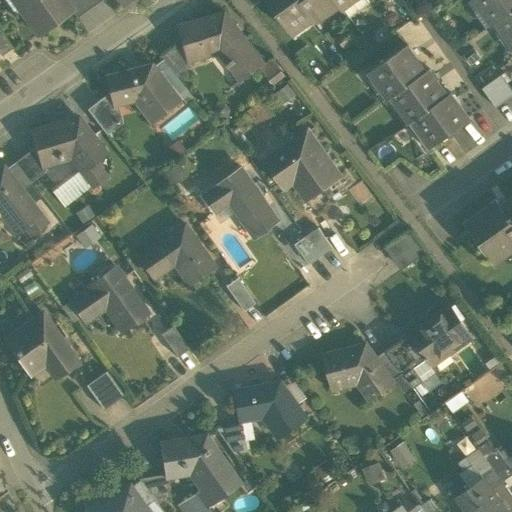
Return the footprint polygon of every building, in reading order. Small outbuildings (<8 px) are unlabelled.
[(21,12),(38,35),(71,11),(73,10),(71,8),(65,0),(17,0),(24,9),(21,12)] [(76,18),(87,10),(80,0),(65,0),(71,8),(73,10),(71,11),(76,18)] [(80,0),(87,10),(100,0),(80,0)] [(266,0),(288,30),(311,14),(301,0),(266,0)] [(301,0),(311,14),(313,17),(336,1),(335,0),(301,0)] [(493,24),(475,0),(470,0),(467,2),(486,29),(490,26),(493,24)] [(475,0),(493,24),(497,21),(482,0),(475,0)] [(511,0),(482,0),(497,21),(501,19),(511,10),(511,0)] [(511,10),(501,19),(511,34),(511,10)] [(231,68),(242,82),(264,65),(224,15),(180,27),(184,40),(180,41),(181,42),(186,62),(188,62),(224,52),(232,62),(227,66),(230,69),(231,68)] [(511,34),(501,19),(497,21),(493,24),(490,26),(509,52),(511,49),(511,34)] [(0,56),(1,58),(13,50),(0,31),(0,56)] [(160,58),(177,78),(190,68),(188,62),(186,62),(181,42),(160,58)] [(393,95),(396,93),(425,72),(407,45),(375,68),(393,95)] [(134,102),(151,124),(180,102),(152,66),(106,79),(109,93),(112,106),(134,102)] [(415,119),(419,116),(447,96),(429,69),(425,72),(396,93),(415,119)] [(511,89),(501,75),(491,82),(505,101),(511,96),(511,89)] [(495,108),(505,101),(491,82),(482,89),(495,108)] [(87,110),(104,131),(114,123),(103,109),(112,106),(109,93),(87,110)] [(451,93),(447,96),(419,116),(438,143),(471,120),(451,93)] [(177,130),(196,120),(190,108),(170,118),(177,130)] [(80,169),(83,173),(96,164),(107,155),(81,121),(73,124),(72,119),(50,126),(52,130),(32,136),(35,148),(41,166),(42,166),(72,156),(74,160),(80,169)] [(290,177),(306,200),(339,175),(307,131),(265,161),(281,184),(290,177)] [(15,164),(31,184),(44,173),(42,166),(41,166),(35,148),(15,164)] [(107,177),(96,164),(83,173),(94,187),(107,177)] [(15,234),(25,226),(38,215),(37,214),(22,194),(23,193),(2,166),(0,166),(0,206),(6,215),(7,216),(4,219),(15,234)] [(52,191),(65,208),(94,187),(83,173),(80,169),(52,191)] [(227,204),(252,239),(277,220),(241,170),(202,198),(214,214),(227,204)] [(511,199),(501,208),(496,202),(465,224),(494,264),(511,251),(511,199)] [(78,214),(83,222),(93,216),(88,208),(78,214)] [(38,213),(37,214),(38,215),(25,226),(32,234),(46,223),(38,213)] [(170,260),(188,286),(214,267),(184,225),(138,258),(150,275),(170,260)] [(318,228),(305,237),(319,257),(332,248),(318,228)] [(386,246),(403,270),(427,253),(416,239),(411,234),(405,233),(399,237),(386,246)] [(308,265),(319,257),(305,237),(294,245),(308,265)] [(103,306),(121,332),(146,315),(122,282),(123,281),(114,269),(88,287),(90,289),(70,303),(83,320),(103,306)] [(226,288),(244,313),(255,305),(237,280),(226,288)] [(427,358),(432,366),(472,337),(450,307),(410,335),(427,358)] [(4,339),(30,375),(44,365),(50,360),(60,374),(77,362),(42,312),(4,339)] [(161,336),(177,359),(189,350),(173,327),(161,336)] [(414,367),(427,358),(410,335),(397,344),(414,367)] [(366,384),(376,397),(394,384),(392,382),(376,359),(364,343),(322,355),(332,391),(366,384)] [(397,344),(386,352),(403,375),(414,367),(397,344)] [(392,382),(403,375),(386,352),(376,359),(392,382)] [(50,360),(44,365),(54,378),(60,374),(50,360)] [(85,386),(103,410),(123,395),(106,371),(85,386)] [(285,389),(298,409),(309,402),(295,382),(285,389)] [(263,420),(276,439),(289,429),(290,431),(306,420),(298,409),(285,389),(281,384),(233,393),(239,425),(263,420)] [(216,429),(235,456),(245,454),(239,425),(216,429)] [(196,494),(207,509),(239,486),(204,437),(185,440),(186,447),(159,452),(163,477),(164,480),(166,480),(187,476),(199,492),(196,494)] [(158,444),(159,452),(186,447),(185,440),(158,444)] [(496,448),(484,457),(501,482),(511,474),(511,470),(505,460),(496,448)] [(491,490),(501,482),(484,457),(472,465),(482,478),(491,490)] [(163,477),(140,481),(154,501),(157,505),(169,496),(166,480),(164,480),(163,477)] [(456,497),(466,511),(506,511),(491,490),(482,478),(456,497)] [(144,508),(154,501),(140,481),(129,488),(144,508)] [(82,501),(85,511),(146,511),(144,508),(129,488),(129,487),(82,501)]
